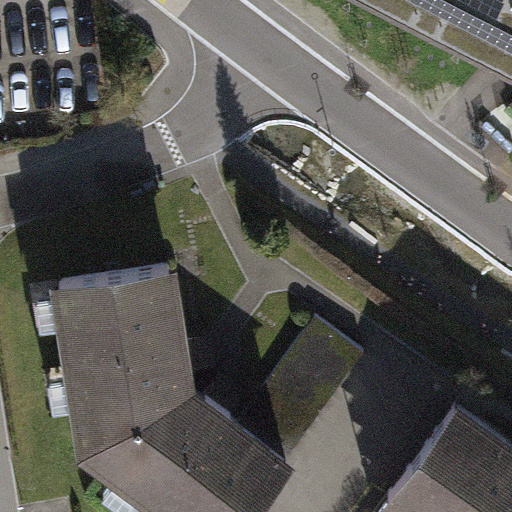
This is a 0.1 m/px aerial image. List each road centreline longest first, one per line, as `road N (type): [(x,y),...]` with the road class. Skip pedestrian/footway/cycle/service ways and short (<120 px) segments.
road 1 (tertiary): [(511,243),(260,56)]
road 2 (residential): [(0,195),(57,184),(211,120),(260,56)]
